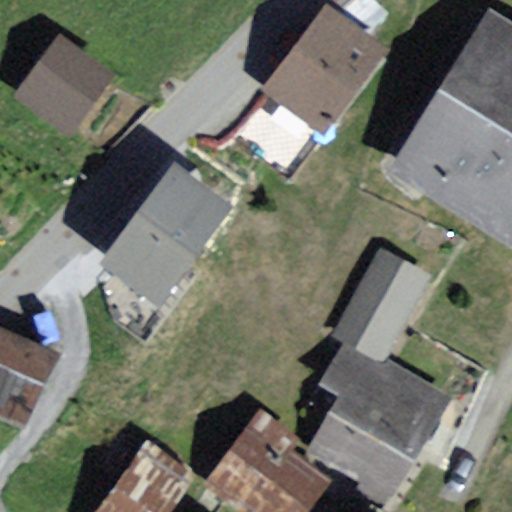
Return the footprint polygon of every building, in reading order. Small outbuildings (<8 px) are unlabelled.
[(393,58),(330,11),(266,98),(329,144),(393,58)] [(511,26),(497,18),(400,178),(511,245),(511,26)] [(63,43),(14,105),(69,147),(117,86),(63,43)] [(240,214),(183,174),(112,273),(169,313),(240,214)] [(0,200),(9,180),(0,175),(0,200)] [(435,281),(381,256),(335,343),(348,350),(325,389),(348,403),(313,457),(392,511),(394,511),(455,407),(391,365),(435,281)] [(64,365),(0,334),(0,418),(32,433),(64,365)] [(317,511),(335,489),(257,431),(213,490),(242,511),(317,511)] [(184,511),(205,482),(152,445),(106,511),(184,511)]
